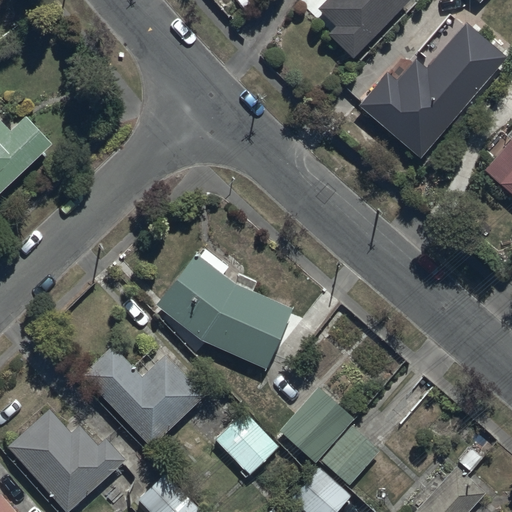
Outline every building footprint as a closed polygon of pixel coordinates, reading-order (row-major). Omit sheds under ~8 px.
[(298,0),(329,29),(327,31),(354,56),(407,0),(298,0)] [(505,54),(465,20),(423,69),(413,61),(398,78),(388,69),(358,105),(419,156),(505,54)] [(0,116),(0,190),(52,142),(27,115),(12,129),(0,116)] [(511,137),(484,169),(511,193),(511,137)] [(228,264),(203,247),(199,253),(195,251),(158,303),(200,339),(265,368),(293,306),(253,288),(256,279),(235,270),(232,278),(223,271),(228,264)] [(204,394),(162,352),(142,372),(112,342),(81,373),(153,445),(204,394)] [(355,417),(317,384),(278,429),(316,461),(320,457),(350,482),(380,448),(350,422),(355,417)] [(70,430),(48,406),(6,445),(67,511),(127,458),(106,435),(98,442),(79,422),(70,430)] [(279,444),(243,408),(214,437),(250,473),(279,444)] [(333,511),(350,492),(318,464),(279,510),(274,504),(265,511),(333,511)] [(485,491),(456,465),(412,511),(470,511),(468,509),(485,491)] [(146,511),(204,511),(164,472),(136,501),(146,511)] [(17,511),(0,492),(0,511),(17,511)]
